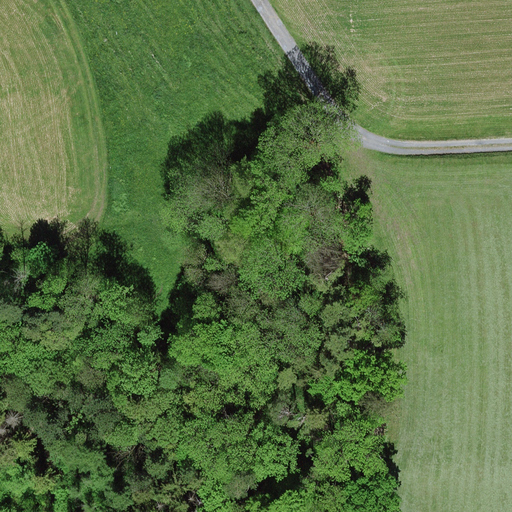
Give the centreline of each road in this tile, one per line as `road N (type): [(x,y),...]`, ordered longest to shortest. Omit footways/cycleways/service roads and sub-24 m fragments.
road 1 (track): [(61,0),(93,74),(108,163),(101,220),(69,241),(0,230)]
road 2 (track): [(259,0),(334,112),(357,133),(384,146),(511,145)]
road 3 (track): [(0,367),(50,457),(50,511)]
